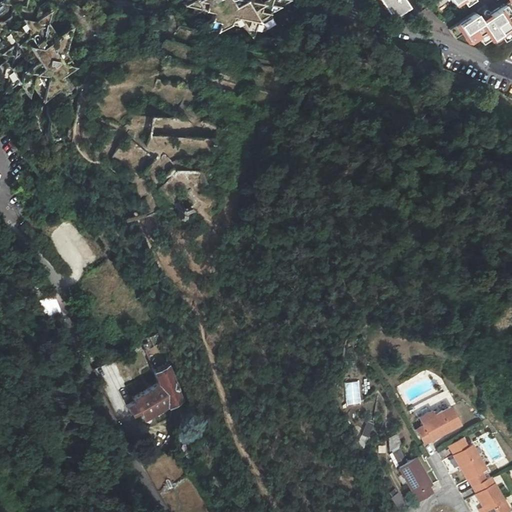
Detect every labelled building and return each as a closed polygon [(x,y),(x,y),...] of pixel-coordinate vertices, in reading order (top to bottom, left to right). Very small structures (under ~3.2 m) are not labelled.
[(0,0),(0,85),(6,81),(3,93),(19,83),(30,99),(32,88),(41,100),(57,90),(70,93),(60,77),(75,67),(65,52),(70,26),(54,36),(45,22),(48,9),(40,14),(37,8),(48,0),(0,0)] [(185,0),(185,6),(193,8),(191,18),(204,11),(209,20),(197,27),(206,29),(205,39),(227,24),(244,28),(251,39),(274,24),(267,14),(288,0),(287,0),(185,0)] [(407,2),(405,0),(378,0),(392,20),(410,8),(407,2)] [(511,13),(511,12),(505,3),(480,19),(478,15),(475,11),(449,29),(455,39),(464,33),(469,41),(477,36),(482,44),(490,38),(496,46),(511,35),(511,31),(503,18),(511,13)] [(53,295),(52,294),(38,300),(48,323),(63,317),(53,295)] [(115,374),(118,373),(115,363),(99,367),(106,394),(119,390),(115,374)] [(157,375),(171,370),(167,363),(154,369),(157,375)] [(185,397),(171,370),(157,375),(162,384),(150,390),(138,395),(149,415),(185,397)] [(421,417),(426,424),(420,428),(429,444),(464,423),(454,406),(438,416),(434,409),(421,417)] [(365,446),(373,423),(366,421),(358,444),(365,446)] [(396,434),(386,439),(391,451),(402,447),(396,434)] [(466,437),(452,445),(455,451),(469,444),(466,437)] [(470,447),(469,444),(455,451),(457,454),(470,447)] [(481,472),(486,469),(473,446),(470,447),(457,454),(466,469),(462,471),(467,479),(469,477),(475,488),(487,482),(481,472)] [(399,449),(388,455),(395,466),(406,460),(399,449)] [(398,469),(417,503),(433,494),(430,489),(433,487),(416,458),(398,469)] [(509,511),(511,511),(492,479),(487,482),(475,488),(479,494),(477,495),(487,511),(509,511)] [(390,497),(399,510),(406,505),(398,492),(390,497)]
